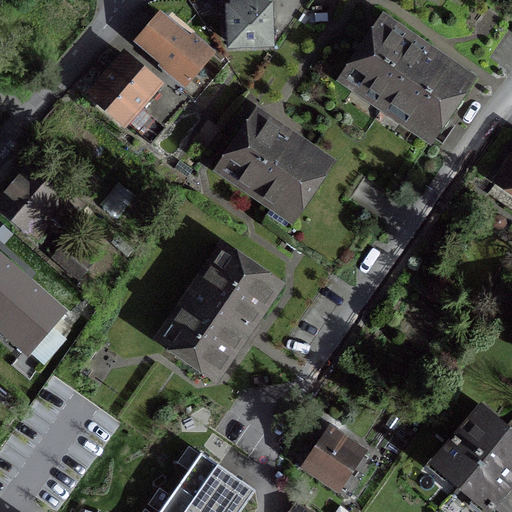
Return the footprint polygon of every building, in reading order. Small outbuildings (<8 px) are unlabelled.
[(229,10),(230,46),(268,44),(267,3),(230,4),(230,10),(229,10)] [(179,73),(176,77),(184,83),(210,52),(159,9),(153,17),(157,21),(135,46),(149,57),(154,52),(179,73)] [(425,53),(380,23),(342,78),(359,90),(362,84),(417,122),(414,127),(430,139),(468,83),(425,53)] [(159,88),(124,58),(91,97),(122,123),(149,146),(164,130),(140,110),(159,88)] [(277,203),(294,215),(327,166),(287,139),(254,117),(221,165),(238,176),(236,179),(275,206),(277,203)] [(500,166),(505,170),(487,196),(511,213),(511,159),(507,156),(500,166)] [(29,168),(0,202),(0,209),(27,233),(43,214),(51,221),(67,203),(59,196),(60,195),(29,168)] [(53,259),(76,278),(92,261),(69,241),(53,259)] [(242,332),(275,284),(227,251),(216,268),(213,266),(172,325),(174,327),(163,344),(212,377),(242,332)] [(62,313),(0,260),(0,330),(27,354),(62,313)] [(448,475),(445,479),(466,497),(453,511),(491,511),(511,487),(511,434),(479,406),(432,461),(448,475)] [(308,450),(314,454),(305,467),(344,493),(367,458),(329,432),(320,445),(315,441),(308,450)] [(239,511),(256,488),(201,450),(157,511),(239,511)]
